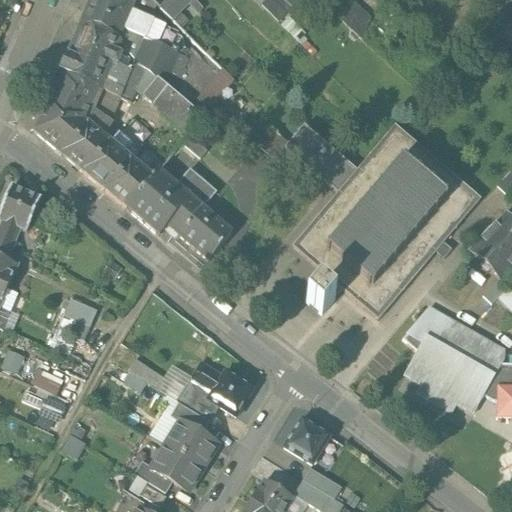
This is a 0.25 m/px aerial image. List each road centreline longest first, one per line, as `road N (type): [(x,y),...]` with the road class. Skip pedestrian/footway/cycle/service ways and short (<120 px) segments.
road 1 (residential): [(0,128),(293,373)]
road 2 (residential): [(293,373),(457,511)]
road 3 (residential): [(211,511),(293,373)]
